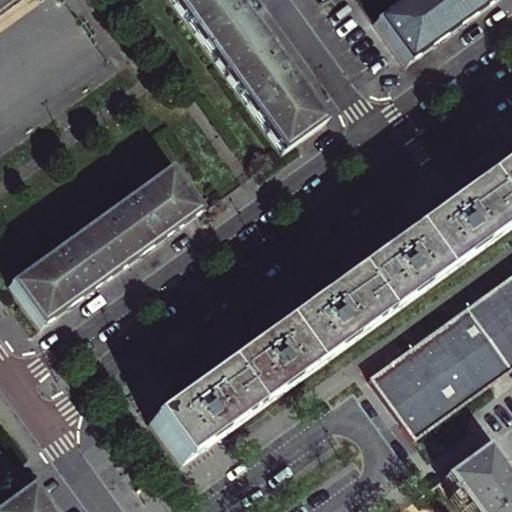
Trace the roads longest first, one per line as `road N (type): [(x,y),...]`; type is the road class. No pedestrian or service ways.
road 1 (residential): [(511,26),(13,383)]
road 2 (residential): [(43,424),(511,85)]
